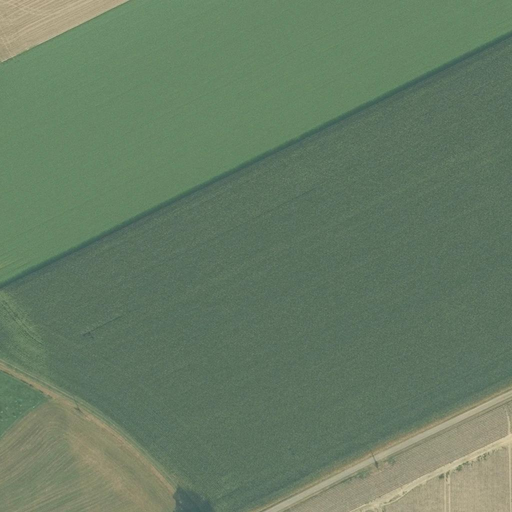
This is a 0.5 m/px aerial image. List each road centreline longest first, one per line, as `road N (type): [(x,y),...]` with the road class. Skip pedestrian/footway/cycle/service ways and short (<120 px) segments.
road 1 (track): [(511,393),(271,511)]
road 2 (track): [(194,511),(124,436),(0,360)]
